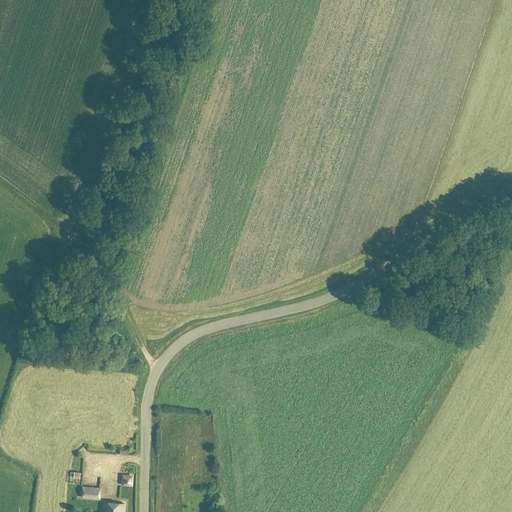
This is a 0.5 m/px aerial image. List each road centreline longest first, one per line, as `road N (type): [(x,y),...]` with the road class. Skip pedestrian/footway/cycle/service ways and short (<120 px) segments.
road 1 (unclassified): [(143,511),(145,404),(156,370),(183,342),(333,297),(511,190)]
road 2 (track): [(208,0),(108,288)]
road 3 (track): [(156,370),(93,263),(0,186)]
